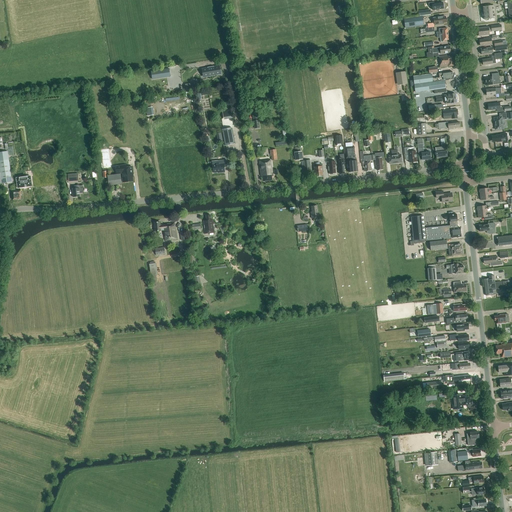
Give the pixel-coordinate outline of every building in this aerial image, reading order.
[(443,9),(443,8),(444,7),(444,5),(443,5),(443,2),(428,4),(429,6),(432,6),(433,10),(436,10),(437,10),(438,10),(439,9),(443,9)] [(484,20),(495,18),(493,6),(483,7),(484,20)] [(423,16),(404,19),(405,28),(424,25),(423,16)] [(435,18),(432,18),(433,23),(434,23),(434,24),(435,24),(435,25),(439,25),(443,24),(443,23),(446,23),(445,16),(435,18)] [(501,25),(498,25),(491,26),(491,27),(488,27),(478,28),(479,36),(489,35),(489,32),(491,31),(502,30),(501,25)] [(448,34),(437,35),(437,38),(440,37),(440,42),(444,42),(443,41),(449,40),(448,34)] [(492,44),(491,38),(484,39),(484,40),(479,40),(480,46),(492,44)] [(432,49),(433,56),(433,57),(439,56),(438,54),(440,53),(441,54),(451,53),(450,46),(440,47),(440,48),(438,48),(432,49)] [(495,60),(503,58),(502,53),(494,54),(495,56),(491,56),(492,58),(482,60),(483,65),(496,63),(495,60)] [(440,67),(454,66),(453,56),(447,57),(447,56),(438,57),(440,67)] [(207,68),(202,69),(203,76),(215,74),(215,75),(221,74),(219,66),(214,67),(214,66),(207,67),(207,68)] [(151,71),(152,79),(170,77),(169,69),(151,71)] [(411,87),(415,86),(415,92),(434,90),(434,94),(446,92),(444,80),(453,79),(452,71),(439,73),(439,78),(433,78),(433,82),(432,74),(413,77),(414,81),(410,81),(411,87)] [(407,84),(406,72),(396,73),(397,85),(407,84)] [(493,85),(500,84),(499,73),(492,74),(492,77),(489,77),(484,78),(485,85),(493,84),(493,85)] [(495,94),(498,94),(499,97),(509,96),(509,93),(504,93),(501,94),(501,88),(495,89),(486,90),(487,96),(495,94)] [(209,89),(198,91),(200,99),(203,98),(205,108),(212,107),(209,89)] [(445,104),(456,103),(455,94),(444,95),(445,104)] [(488,104),(488,110),(498,109),(498,112),(505,111),(511,110),(511,107),(504,107),(500,107),(500,103),(496,103),(488,104)] [(452,109),(443,111),(444,119),(452,118),(452,119),(457,118),(457,115),(458,115),(457,109),(452,110),(452,109)] [(495,127),(495,129),(496,130),(503,129),(502,120),(506,119),(505,113),(499,114),(500,117),(494,118),(495,126),(495,127)] [(426,117),(420,117),(420,123),(430,123),(430,114),(426,114),(426,117)] [(426,134),(426,124),(417,124),(417,135),(426,134)] [(222,129),(225,146),(235,144),(232,128),(222,129)] [(503,142),(508,142),(507,133),(500,134),(500,135),(496,135),(496,136),(492,136),(492,142),(497,142),(501,142),(501,141),(503,141),(503,142)] [(342,136),(335,136),(335,145),(343,145),(342,136)] [(417,144),(418,149),(419,155),(421,154),(422,160),(431,159),(430,152),(424,153),(423,144),(417,144)] [(435,148),(435,150),(436,158),(447,157),(447,151),(446,151),(445,144),(441,145),(442,147),(435,148)] [(354,146),(345,147),(346,158),(347,158),(348,165),(347,165),(347,168),(348,168),(349,172),(350,173),(352,172),(358,171),(357,161),(357,159),(355,159),(354,146)] [(409,163),(417,162),(415,151),(414,151),(413,147),(404,148),(405,154),(408,153),(409,163)] [(7,151),(0,152),(0,170),(2,183),(12,182),(7,151)] [(376,160),(375,160),(376,166),(377,170),(383,170),(382,165),(383,164),(383,162),(382,161),(382,158),(384,158),(384,153),(375,154),(376,160)] [(373,160),(372,155),(363,156),(364,162),(363,162),(363,167),(365,167),(365,172),(371,171),(370,160),(373,160)] [(272,173),(272,172),(271,160),(259,162),(261,176),(262,176),(263,182),(272,180),(271,175),(272,175),(272,173)] [(310,160),(301,161),(303,171),(311,170),(310,160)] [(224,167),(227,167),(227,162),(221,162),(221,164),(213,165),(213,172),(218,172),(218,173),(225,172),(224,167)] [(322,172),(323,171),(322,166),(322,164),(317,164),(317,163),(316,163),(316,167),(314,167),(314,172),(315,172),(316,176),(322,176),(322,172)] [(123,166),(116,166),(117,173),(122,173),(122,178),(123,182),(124,182),(133,181),(132,174),(133,174),(132,167),(123,168),(123,166)] [(67,174),(68,181),(78,181),(78,173),(67,174)] [(121,174),(107,175),(109,186),(122,184),(121,174)] [(30,176),(16,178),(17,188),(32,186),(30,176)] [(137,195),(137,182),(126,183),(127,195),(137,195)] [(73,188),(73,197),(80,197),(79,193),(83,193),(83,185),(73,186),(73,188)] [(13,200),(21,199),(21,191),(13,192),(13,200)] [(442,202),(453,201),(452,193),(443,194),(443,191),(435,192),(436,198),(442,198),(442,202)] [(311,212),(312,219),(319,218),(319,216),(319,215),(319,212),(318,212),(317,206),(311,206),(312,212),(311,212)] [(487,211),(478,212),(478,218),(484,217),(484,220),(493,219),(493,216),(491,216),(491,214),(487,215),(487,211)] [(449,213),(444,213),(445,219),(449,219),(449,221),(457,221),(456,214),(449,215),(449,213)] [(211,215),(206,216),(207,221),(204,221),(205,234),(214,233),(213,219),(211,219),(211,215)] [(450,222),(449,222),(449,226),(450,226),(451,239),(451,238),(461,237),(460,227),(458,227),(457,221),(449,221),(450,222)] [(165,241),(177,239),(174,224),(161,226),(160,222),(154,222),(155,232),(161,231),(164,230),(165,241)] [(488,224),(488,225),(479,226),(480,232),(487,231),(487,232),(488,234),(490,234),(495,233),(495,227),(495,226),(495,224),(494,223),(488,224)] [(498,246),(511,244),(511,235),(497,237),(498,246)] [(446,240),(430,242),(431,251),(447,249),(446,240)] [(164,247),(155,249),(156,255),(165,254),(164,247)] [(497,256),(489,257),(489,258),(483,259),(484,263),(485,263),(486,265),(490,264),(490,266),(502,265),(501,260),(498,261),(497,256)] [(454,264),(451,265),(452,274),(455,274),(463,273),(463,270),(464,269),(464,266),(463,265),(459,265),(459,264),(454,264)] [(437,280),(436,268),(427,268),(428,281),(437,280)] [(484,279),(486,295),(496,294),(495,289),(502,288),(501,282),(495,283),(494,275),(489,276),(489,278),(484,279)] [(454,292),(466,291),(465,284),(461,284),(461,282),(454,283),(454,292)] [(448,288),(439,289),(439,294),(442,294),(442,295),(443,295),(443,297),(451,297),(451,289),(448,289),(448,288)] [(436,304),(433,305),(434,314),(443,313),(442,303),(436,304)] [(467,314),(455,315),(456,321),(461,320),(461,323),(467,322),(467,320),(468,320),(467,314)] [(500,316),(494,316),(495,321),(496,320),(496,324),(502,323),(509,322),(508,314),(500,315),(500,316)] [(432,337),(427,338),(428,341),(435,340),(435,342),(437,342),(437,345),(446,344),(446,340),(445,336),(432,337)] [(511,355),(511,342),(501,344),(501,345),(496,346),(496,354),(502,353),(502,357),(511,355)] [(457,361),(470,360),(469,351),(456,353),(457,361)] [(511,374),(511,364),(498,366),(499,372),(504,372),(505,375),(511,374)] [(384,382),(404,379),(403,373),(383,375),(384,382)] [(453,375),(446,376),(446,381),(450,381),(450,383),(454,383),(471,381),(470,375),(453,377),(453,375)] [(499,379),(500,387),(511,386),(511,383),(511,378),(499,379)] [(426,389),(442,388),(441,381),(426,383),(426,389)] [(511,390),(501,391),(502,399),(511,397),(511,390)] [(451,395),(453,410),(463,409),(462,405),(468,405),(468,407),(469,408),(471,408),(472,406),(472,404),(472,399),(471,399),(470,395),(462,396),(462,394),(451,395)] [(469,432),(467,433),(467,434),(467,440),(468,445),(476,444),(475,439),(476,439),(479,439),(478,431),(469,432)] [(456,449),(448,450),(450,463),(457,462),(456,449)] [(467,451),(457,452),(458,461),(468,460),(467,451)] [(437,465),(436,452),(424,454),(425,466),(437,465)] [(469,461),(465,461),(465,467),(466,470),(470,469),(471,469),(471,470),(474,470),(474,469),(482,468),(482,462),(477,462),(470,463),(469,461)] [(474,483),(484,482),(483,476),(473,477),(468,478),(469,480),(462,481),(462,486),(469,485),(469,482),(474,482),(474,483)] [(483,496),(482,494),(484,493),(484,487),(471,489),(472,495),(477,494),(477,496),(483,496)]
